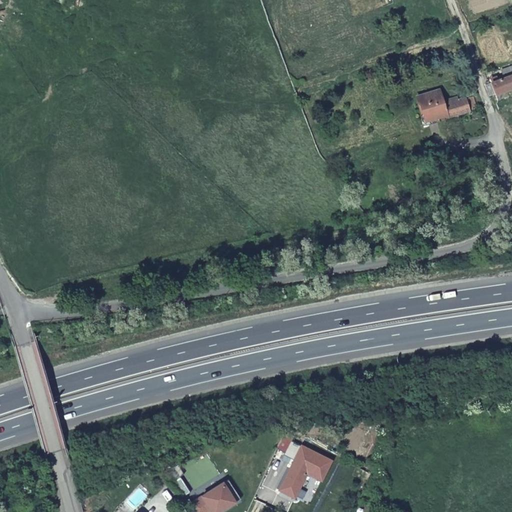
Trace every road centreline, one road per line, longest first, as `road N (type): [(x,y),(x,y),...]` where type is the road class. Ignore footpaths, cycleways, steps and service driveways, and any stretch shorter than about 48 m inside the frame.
road 1 (unclassified): [(15,314),(77,313),(486,241),(511,200),(501,139),(452,0)]
road 2 (motorway): [(0,431),(309,347),(511,320)]
road 3 (motorway): [(511,292),(293,327),(0,405)]
road 4 (residential): [(71,511),(15,314)]
